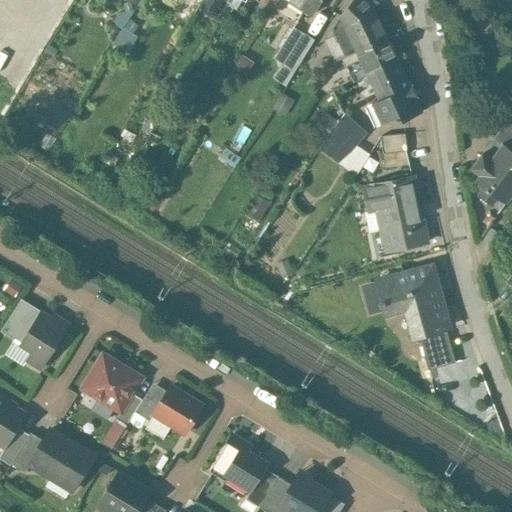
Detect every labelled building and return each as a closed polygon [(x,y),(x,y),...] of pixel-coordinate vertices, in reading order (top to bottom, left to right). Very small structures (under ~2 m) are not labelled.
[(321,0),(290,0),(290,1),(313,14),(321,1),(321,0)] [(375,10),(365,0),(351,0),(340,14),(332,27),(346,55),(357,50),(387,36),(375,10)] [(313,42),(292,29),(274,58),(295,71),(313,42)] [(387,36),(357,50),(360,58),(346,65),(354,81),(368,75),(368,74),(398,60),(387,36)] [(241,54),(228,76),(239,83),(253,61),(241,54)] [(368,75),(373,85),(363,89),(362,85),(352,90),(354,94),(350,96),(356,109),(410,84),(398,60),(368,74),(368,75)] [(366,133),(343,113),(334,128),(355,147),(366,133)] [(511,113),(472,168),(480,174),(476,180),(484,185),(478,193),(501,210),(511,194),(511,113)] [(406,132),(381,134),(383,152),(404,150),(407,150),(406,132)] [(404,150),(383,152),(384,166),(405,164),(404,150)] [(412,176),(363,186),(368,210),(376,209),(385,250),(426,242),(412,176)] [(433,264),(376,279),(386,314),(406,309),(413,337),(420,335),(446,328),(451,326),(433,264)] [(41,312),(20,300),(1,330),(22,342),(41,312)] [(58,322),(41,311),(41,312),(22,342),(21,343),(33,351),(28,359),(41,368),(69,324),(60,319),(58,322)] [(446,328),(420,335),(429,369),(455,361),(446,328)] [(142,377),(103,353),(82,387),(121,411),(133,393),(142,377)] [(202,405),(171,385),(157,408),(153,414),(154,414),(185,433),(202,405)] [(133,393),(121,411),(119,414),(129,421),(143,399),(133,393)] [(26,413),(0,397),(0,443),(5,447),(17,427),(26,413)] [(157,408),(143,399),(135,413),(149,421),(154,414),(153,414),(157,408)] [(17,427),(5,447),(0,455),(0,458),(10,465),(12,462),(29,434),(17,427)] [(94,456),(50,429),(43,440),(29,463),(30,464),(72,490),(94,456)] [(29,434),(12,462),(26,471),(30,464),(29,463),(43,440),(31,432),(29,434)] [(251,446),(232,434),(210,470),(225,480),(228,475),(251,489),(261,474),(267,463),(248,451),(251,446)] [(119,471),(98,505),(109,511),(136,511),(146,497),(150,490),(119,471)] [(251,489),(246,498),(259,507),(274,482),(261,474),(251,489)] [(317,511),(330,493),(299,474),(292,485),(279,507),(280,507),(287,511),(317,511)] [(274,482),(259,507),(267,511),(277,511),(280,507),(279,507),(292,485),(278,476),(274,482)] [(164,511),(166,509),(146,497),(136,511),(164,511)]
